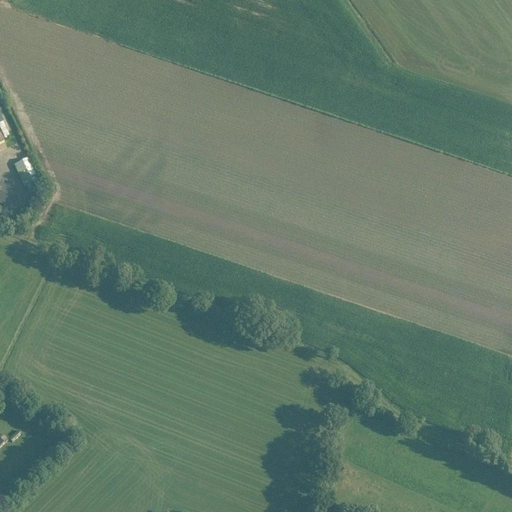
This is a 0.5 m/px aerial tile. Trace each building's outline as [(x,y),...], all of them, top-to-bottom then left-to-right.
[(3,122),(0,123),(0,129),(4,138),(9,135),(3,122)] [(40,181),(30,159),(15,166),(25,188),(40,181)] [(0,203),(4,205),(7,196),(11,189),(0,184),(0,203)] [(5,214),(2,223),(17,229),(21,220),(5,214)] [(18,432),(10,439),(13,442),(21,435),(18,432)]
